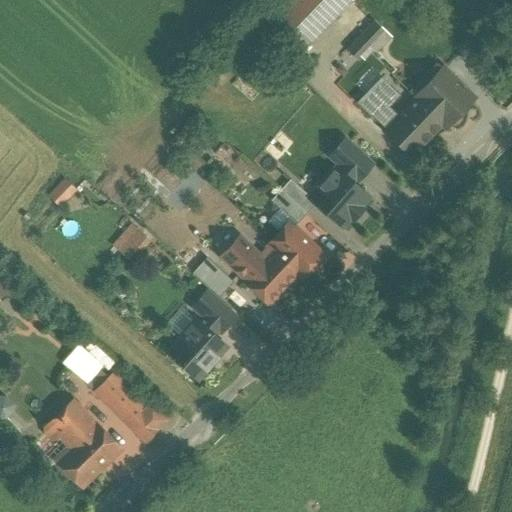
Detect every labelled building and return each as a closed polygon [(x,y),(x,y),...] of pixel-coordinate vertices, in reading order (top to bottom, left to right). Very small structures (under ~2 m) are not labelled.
[(303,49),(349,3),(346,0),(289,0),(272,18),(303,49)] [(408,80),(356,33),(330,62),(341,72),(331,82),(411,155),(437,126),(444,132),(475,97),(442,67),(406,107),(394,95),(408,80)] [(341,231),(373,196),(353,178),(369,162),(343,138),(325,157),(334,165),(304,197),(341,231)] [(65,179),(46,195),(58,208),(76,191),(65,179)] [(130,222),(111,245),(125,256),(144,233),(130,222)] [(282,230),(267,245),(269,247),(298,274),(302,278),(322,256),(293,228),(286,234),(282,230)] [(298,274),(269,247),(260,256),(239,237),(221,256),(221,258),(244,279),(243,280),(244,281),(269,305),(270,304),(272,304),(278,297),(278,294),(279,297),(281,294),(281,292),(298,274)] [(191,270),(216,296),(231,282),(205,256),(191,270)] [(237,317),(207,288),(188,307),(219,336),(237,317)] [(194,317),(162,352),(197,384),(229,348),(194,317)] [(108,380),(92,396),(146,447),(170,421),(152,405),(144,414),(108,380)] [(0,415),(7,417),(11,400),(0,397),(0,415)] [(119,453),(69,406),(48,428),(69,449),(51,468),(80,495),(119,453)]
